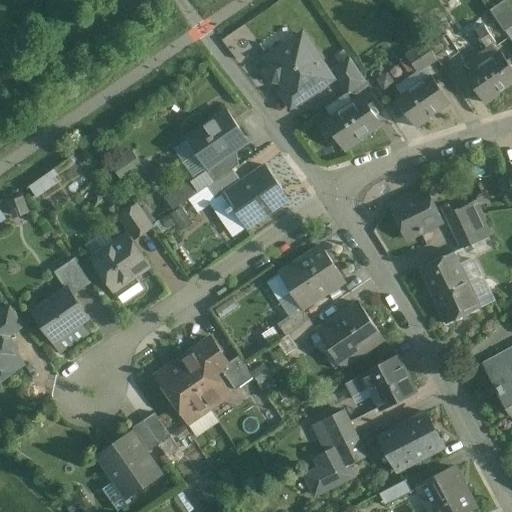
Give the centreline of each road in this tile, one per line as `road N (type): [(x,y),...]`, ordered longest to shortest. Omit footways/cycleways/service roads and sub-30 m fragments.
road 1 (unclassified): [(335,201),(511,504)]
road 2 (residential): [(88,398),(110,360),(335,201)]
road 3 (unclassified): [(182,0),(324,186)]
road 4 (unclassified): [(511,123),(324,186)]
